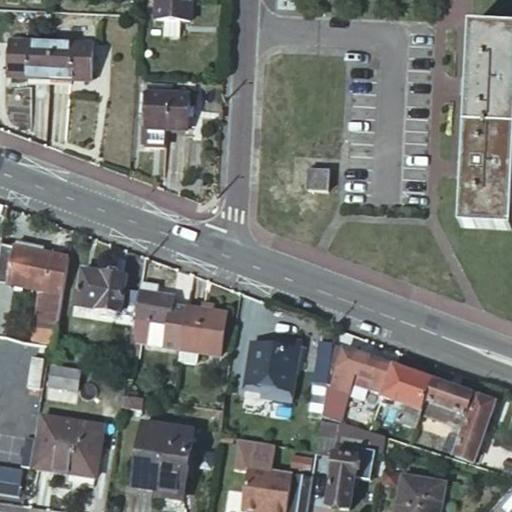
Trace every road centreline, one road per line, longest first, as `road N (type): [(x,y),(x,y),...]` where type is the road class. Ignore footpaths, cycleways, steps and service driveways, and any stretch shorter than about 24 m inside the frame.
road 1 (tertiary): [(511,361),(236,256)]
road 2 (residential): [(236,256),(244,0)]
road 3 (tertiary): [(236,256),(0,167)]
